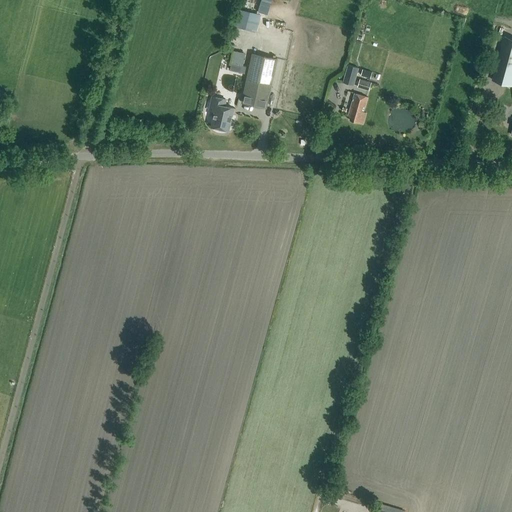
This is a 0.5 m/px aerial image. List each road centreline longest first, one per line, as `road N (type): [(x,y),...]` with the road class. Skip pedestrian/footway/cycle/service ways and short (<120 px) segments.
road 1 (unclassified): [(413,162),(168,153),(0,162)]
road 2 (residential): [(413,162),(320,496)]
road 3 (track): [(84,155),(127,0)]
